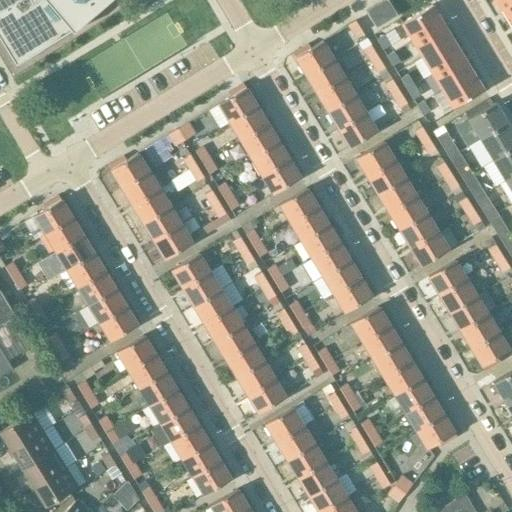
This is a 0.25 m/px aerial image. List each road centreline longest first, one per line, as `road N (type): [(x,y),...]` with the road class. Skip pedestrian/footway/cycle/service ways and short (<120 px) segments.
road 1 (residential): [(511,480),(251,52)]
road 2 (residential): [(280,511),(69,162)]
road 3 (residential): [(69,162),(251,52)]
